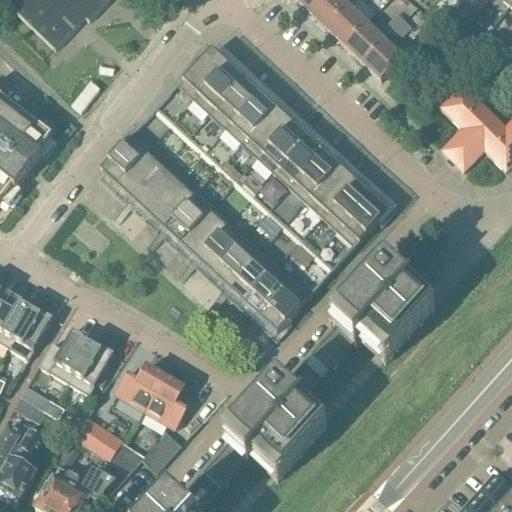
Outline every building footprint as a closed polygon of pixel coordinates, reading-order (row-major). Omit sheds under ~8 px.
[(5,0),(3,3),(55,54),(86,22),(89,26),(114,0),(5,0)] [(293,0),(309,15),(323,0),(293,0)] [(326,32),(349,9),(339,0),(323,0),(309,15),(326,32)] [(509,10),(511,5),(511,0),(506,0),(503,5),(509,10)] [(344,50),(367,26),(349,9),(326,32),(344,50)] [(393,36),(405,24),(398,17),(385,29),(393,36)] [(405,24),(393,36),(400,43),(412,31),(411,30),(405,24)] [(367,26),(344,50),(362,67),(385,44),(367,26)] [(492,39),(483,51),(500,65),(510,53),(492,39)] [(381,85),(403,62),(385,44),(362,67),(381,85)] [(104,181),(273,335),(277,339),(298,316),(368,239),(369,239),(389,216),(216,58),(212,55),(203,64),(182,87),(183,87),(130,145),(130,144),(109,167),(100,177),(104,180),(104,181)] [(440,112),(462,134),(441,155),(463,177),(484,155),(506,176),(511,169),(511,124),(505,131),(462,90),(440,112)] [(33,171),(41,161),(42,159),(39,157),(49,144),(52,141),(52,140),(57,133),(43,122),(37,129),(0,100),(0,207),(2,205),(12,192),(15,194),(16,192),(24,183),(33,171)] [(385,268),(332,327),(336,331),(312,358),(330,374),(354,347),(356,349),(355,350),(357,352),(361,347),(376,361),(385,369),(436,314),(426,305),(412,292),(413,291),(411,289),(410,290),(385,268)] [(0,321),(13,300),(1,292),(0,294),(0,321)] [(0,348),(8,353),(14,343),(31,315),(23,310),(25,307),(13,300),(0,321),(0,348)] [(31,315),(14,343),(8,353),(29,365),(53,323),(40,316),(38,319),(31,315)] [(39,371),(69,389),(92,350),(84,346),(86,342),(73,335),(62,354),(52,349),(39,371)] [(92,350),(69,389),(89,401),(114,359),(101,351),(99,355),(92,350)] [(312,358),(282,390),(300,407),(330,374),(312,358)] [(129,378),(116,399),(146,417),(165,384),(146,372),(139,384),(129,378)] [(188,413),(182,409),(178,407),(185,395),(165,384),(146,417),(176,434),(188,413)] [(246,468),(249,470),(253,465),(269,480),(277,487),(328,432),(319,424),(304,410),(305,409),(303,407),(302,408),(300,407),(282,390),(278,386),(224,445),(229,449),(204,476),(222,492),(246,466),(248,467),(246,468)] [(50,405),(43,417),(47,419),(51,421),(57,410),(50,405)] [(57,410),(51,421),(58,426),(65,414),(57,410)] [(37,413),(31,423),(41,429),(47,419),(43,417),(37,413)] [(122,447),(86,423),(73,444),(109,468),(122,447)] [(33,462),(44,444),(49,436),(41,431),(36,439),(30,435),(18,453),(0,484),(0,496),(20,507),(42,467),(33,462)] [(9,431),(8,432),(0,446),(0,482),(25,440),(9,431)] [(142,466),(156,478),(182,451),(167,438),(142,466)] [(47,481),(54,485),(60,474),(65,477),(79,458),(67,451),(57,465),(47,481)] [(27,511),(61,511),(59,511),(70,493),(73,496),(76,491),(79,484),(65,477),(60,474),(54,485),(47,481),(27,511)] [(91,511),(93,511),(115,488),(93,475),(82,494),(76,491),(73,496),(70,493),(59,511),(61,511),(86,511),(88,510),(91,511)] [(174,508),(178,511),(203,511),(222,492),(204,476),(174,508)] [(494,481),(479,498),(494,511),(511,511),(511,497),(503,490),(494,481)] [(511,487),(508,484),(503,490),(511,497),(511,487)] [(494,511),(479,498),(466,511),(494,511)]
